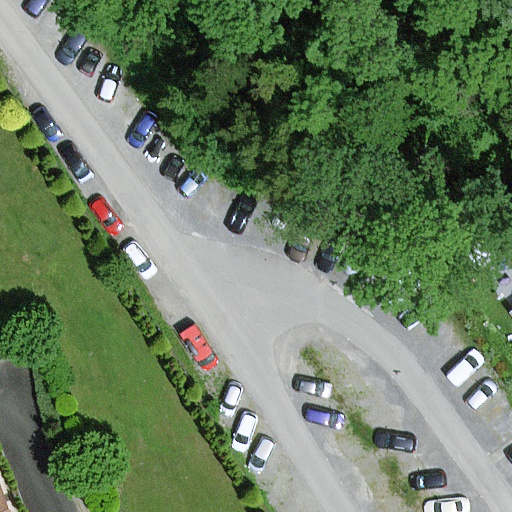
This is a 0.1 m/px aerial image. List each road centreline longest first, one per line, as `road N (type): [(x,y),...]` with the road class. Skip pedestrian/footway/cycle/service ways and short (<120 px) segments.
road 1 (unclassified): [(347,511),(198,278)]
road 2 (residential): [(60,511),(13,409),(0,413)]
